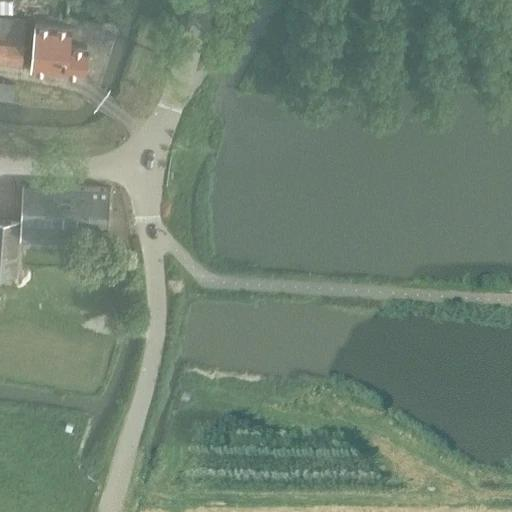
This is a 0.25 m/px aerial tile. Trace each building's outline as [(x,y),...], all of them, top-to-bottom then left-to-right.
[(12,0),(0,0),(0,12),(12,13),(12,0)] [(0,62),(22,65),(25,19),(0,17),(0,62)] [(71,28),(35,25),(30,70),(84,75),(87,48),(69,46),(71,28)] [(17,83),(0,81),(0,100),(15,102),(17,83)] [(110,189),(26,185),(25,224),(108,227),(110,189)] [(0,273),(15,275),(20,223),(0,221),(0,273)]
